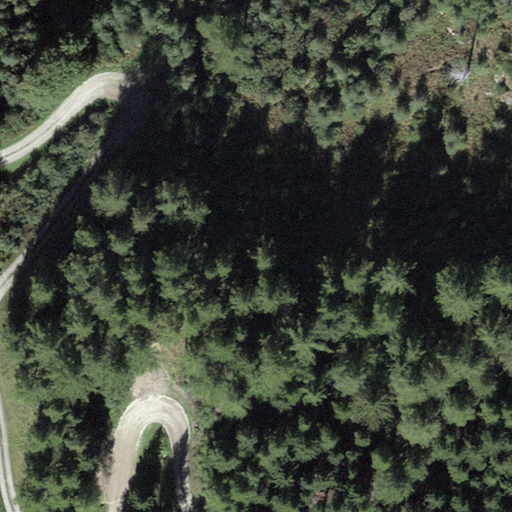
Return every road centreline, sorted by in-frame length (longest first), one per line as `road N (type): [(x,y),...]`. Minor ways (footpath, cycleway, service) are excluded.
road 1 (track): [(0,302),(73,206),(125,113),(125,93),(90,86),(0,153)]
road 2 (track): [(190,511),(185,434),(168,410),(139,416),(127,511)]
